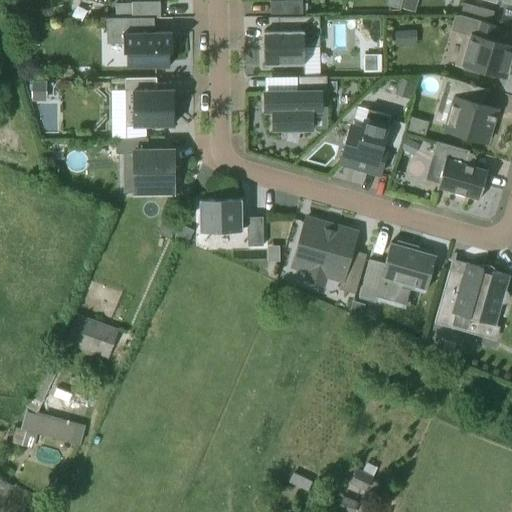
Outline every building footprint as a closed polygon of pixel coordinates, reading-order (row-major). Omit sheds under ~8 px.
[(387,0),(386,6),(400,10),(403,1),(397,0),(387,0)] [(302,17),(302,1),(270,1),(270,17),(278,17),(302,17)] [(160,18),(160,2),(132,2),(132,18),(144,18),(160,18)] [(463,2),(460,14),(484,21),(487,9),(463,2)] [(506,78),(509,68),(511,69),(511,68),(511,57),(511,58),(511,55),(511,46),(498,43),(495,37),(492,36),(495,25),(459,15),(455,16),(451,31),(471,37),(462,70),(478,75),(480,70),(506,78)] [(304,65),(304,48),(320,47),(319,18),(302,17),(278,17),(278,31),(264,31),(264,66),(304,65)] [(169,67),(169,51),(173,51),(172,33),(145,33),(144,18),(132,18),(106,19),(106,36),(112,36),(112,44),(123,44),(123,52),(132,52),(132,68),(169,67)] [(33,44),(33,26),(19,26),(19,44),(33,44)] [(415,30),(395,30),(395,46),(416,46),(415,30)] [(381,54),(363,54),(363,73),(382,73),(381,54)] [(312,129),(312,111),(321,110),(321,93),(327,93),(327,92),(327,82),(326,76),(297,77),(297,92),(265,92),(265,111),(273,111),(273,130),(312,129)] [(487,144),(497,109),(475,103),(479,87),(444,77),(439,94),(454,98),(444,132),(459,136),(459,138),(471,142),(472,139),(487,144)] [(413,82),(400,79),(396,96),(408,99),(413,82)] [(45,81),(31,81),(31,101),(45,101),(45,81)] [(336,82),(327,82),(327,92),(336,92),(336,82)] [(174,126),(173,90),(126,91),(126,127),(174,126)] [(380,149),(390,116),(368,110),(362,129),(351,126),(342,158),(357,163),(355,168),(379,175),(386,151),(380,149)] [(386,146),(399,149),(406,125),(393,121),(386,146)] [(405,137),(399,148),(412,154),(417,143),(405,137)] [(174,193),(174,177),(177,177),(178,179),(179,178),(178,175),(177,175),(177,168),(178,168),(179,165),(178,164),(177,166),(174,166),(174,150),(148,150),(148,138),(115,139),(116,154),(133,154),(134,188),(151,188),(151,194),(174,193)] [(465,165),(469,151),(437,142),(433,156),(445,160),(437,189),(438,189),(438,188),(454,192),(453,195),(464,198),(465,196),(478,199),(478,201),(479,201),(488,170),(487,170),(486,171),(465,165)] [(242,221),(242,200),(225,200),(225,199),(226,199),(226,198),(214,198),(214,199),(215,199),(215,200),(199,200),(199,233),(242,232),(242,228),(247,228),(247,247),(263,247),(262,217),(247,218),(247,221),(242,221)] [(355,294),(366,255),(351,250),(356,232),(338,227),(337,230),(324,226),(325,223),(306,218),(292,267),(341,281),(338,290),(355,294)] [(193,230),(180,224),(173,238),(187,244),(193,230)] [(426,291),(433,265),(430,264),(433,255),(391,243),(384,264),(369,259),(358,298),(375,302),(376,297),(392,302),(403,284),(426,291)] [(495,326),(510,276),(466,263),(462,275),(449,271),(434,323),(465,332),(469,318),(495,326)] [(364,304),(352,301),(349,313),(360,318),(364,304)] [(108,359),(119,330),(76,314),(64,347),(74,351),(76,347),(108,359)] [(80,445),(84,430),(82,430),(83,425),(38,412),(62,358),(52,353),(24,413),(25,414),(20,429),(35,433),(80,445)] [(59,392),(81,398),(86,383),(64,377),(59,392)] [(31,448),(35,433),(20,429),(16,427),(12,442),(31,448)] [(367,491),(373,478),(357,469),(350,482),(367,491)] [(0,511),(1,511),(13,485),(0,479),(0,511)] [(352,511),(356,503),(341,496),(335,509),(341,511),(352,511)] [(37,507),(45,511),(48,503),(40,500),(37,507)]
